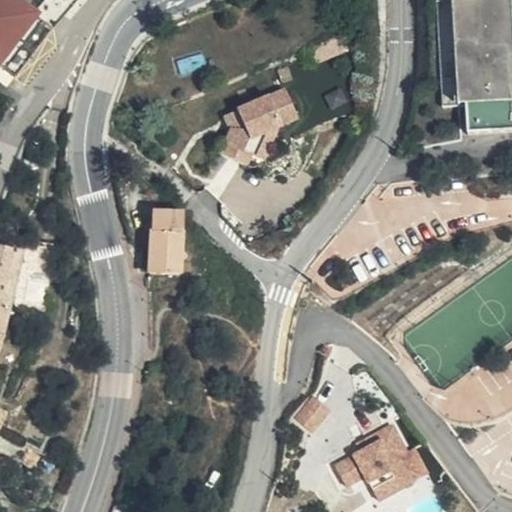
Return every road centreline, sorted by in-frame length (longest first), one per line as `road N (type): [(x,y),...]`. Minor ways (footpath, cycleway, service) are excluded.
road 1 (secondary): [(83,511),(116,412),(120,352),(112,250),(90,169),(94,92),(129,18),(159,0)]
road 2 (residential): [(267,416),(299,383),(310,338),(342,327),(403,385),(478,489),(511,510)]
road 3 (tertiary): [(405,0),(399,105),(375,159),(288,288)]
road 4 (residential): [(0,165),(16,128),(105,0)]
road 5 (track): [(275,356),(226,399),(188,511)]
road 6 (residential): [(173,183),(288,288)]
road 7 (tertiary): [(288,288),(267,416)]
